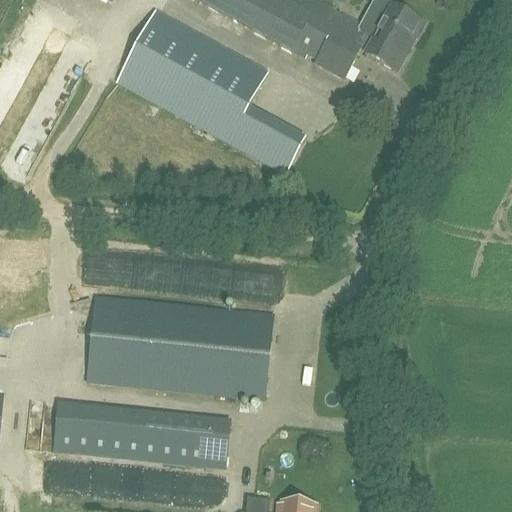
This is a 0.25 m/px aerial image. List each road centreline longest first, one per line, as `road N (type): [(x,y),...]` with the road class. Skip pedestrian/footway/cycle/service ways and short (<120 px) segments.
road 1 (unclassified): [(406,511),(372,293),(379,238),(506,0)]
road 2 (track): [(379,238),(0,204)]
